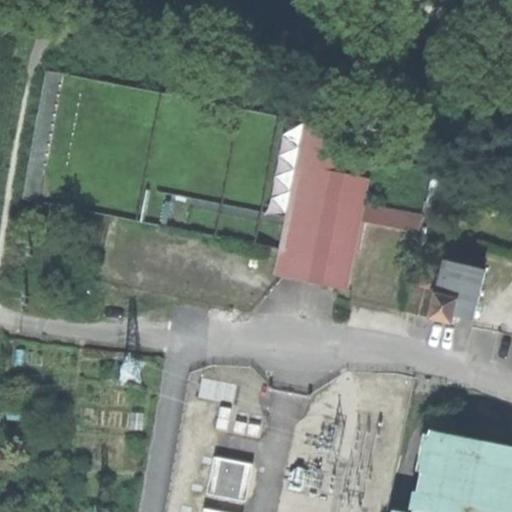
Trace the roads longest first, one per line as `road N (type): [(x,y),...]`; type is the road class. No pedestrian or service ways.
road 1 (unclassified): [(298,344),(181,341),(10,319)]
road 2 (unclassified): [(511,385),(453,364),(298,344)]
